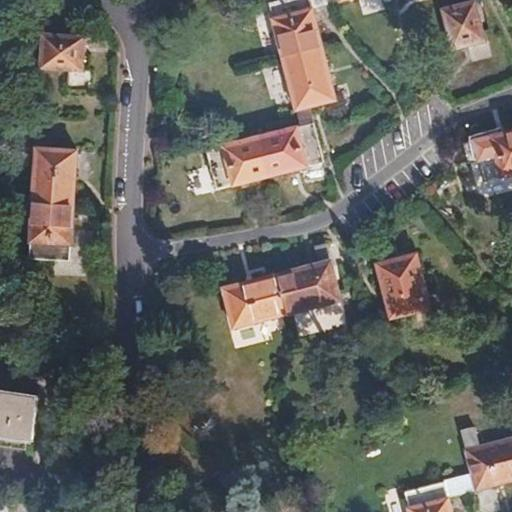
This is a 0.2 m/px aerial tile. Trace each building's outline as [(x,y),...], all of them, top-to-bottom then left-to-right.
[(323,6),(321,0),(277,0),(266,3),(280,56),(319,46),(310,9),(323,6)] [(449,0),(435,0),(438,9),(440,9),(451,49),(484,41),(472,2),(452,7),(449,0)] [(82,72),(84,39),(43,35),(41,68),(82,72)] [(319,46),(280,56),(294,109),(296,109),(308,105),(333,99),(319,46)] [(308,105),(296,109),(300,125),(258,136),(269,176),(322,162),(308,105)] [(511,130),(473,140),(478,161),(483,180),(511,172),(511,130)] [(269,176),(258,136),(205,151),(215,190),(269,176)] [(478,161),(473,140),(460,144),(465,164),(478,161)] [(35,148),(32,203),(73,206),(76,152),(35,148)] [(73,206),(32,203),(28,259),(69,262),(73,206)] [(276,274),(285,309),(339,295),(325,244),(314,247),(317,263),(276,274)] [(397,259),(393,247),(373,251),(390,318),(429,309),(415,255),(397,259)] [(231,323),(285,309),(276,274),(222,288),(231,323)] [(0,446),(23,450),(24,442),(30,442),(37,396),(0,390),(0,446)] [(511,481),(511,436),(482,444),(478,432),(461,437),(471,474),(457,478),(461,494),(511,481)] [(461,494),(457,478),(403,492),(408,511),(451,511),(447,498),(461,494)] [(0,511),(15,511),(7,491),(0,494),(0,511)]
